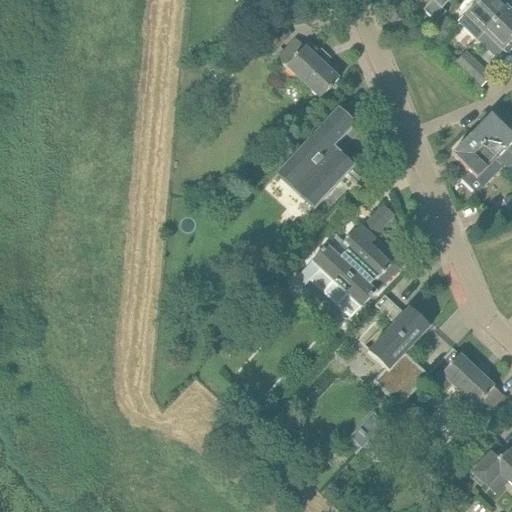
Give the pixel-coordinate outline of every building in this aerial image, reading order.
[(257,0),(256,1),(270,14),(283,0),(257,0)] [(392,0),(384,4),(387,12),(398,7),(394,0),(392,0)] [(448,0),(430,0),(432,1),(422,10),(436,23),(446,13),(441,8),(448,0)] [(477,39),(508,8),(499,0),(479,0),(459,21),(477,39)] [(402,18),(398,7),(387,12),(391,23),(402,18)] [(487,49),(493,42),(502,51),(503,50),(507,53),(511,48),(511,12),(508,8),(477,39),(487,49)] [(444,18),(428,35),(438,45),(455,28),(444,18)] [(267,37),(264,30),(251,35),(272,56),(279,48),(267,37)] [(315,58),(294,39),(276,59),(320,100),(324,96),(330,101),(342,88),(336,83),(338,80),(323,65),(328,59),(320,52),(315,58)] [(464,52),(455,62),(463,69),(472,60),(464,52)] [(487,74),(472,60),(463,69),(478,84),(487,74)] [(355,125),(337,108),(275,175),(313,211),(354,167),(339,153),(337,156),(331,150),(355,125)] [(505,169),(511,162),(511,136),(490,115),(470,135),(502,166),(505,169)] [(502,166),(470,135),(451,155),(468,172),(461,179),(475,193),(502,166)] [(511,209),(511,196),(502,201),(507,212),(511,209)] [(301,273),(295,280),(303,287),(309,281),(343,311),(351,319),(361,309),(401,265),(373,239),(376,235),(393,215),(383,206),(362,229),(359,226),(354,232),(353,231),(348,237),(347,237),(344,239),(345,240),(343,242),(340,246),(333,253),(326,246),(301,273)] [(241,288),(225,307),(240,320),(256,301),(241,288)] [(394,325),(367,353),(386,371),(374,385),(399,408),(428,376),(404,354),(429,328),(409,309),(403,315),(384,296),(374,306),(394,325)] [(502,396),(459,356),(451,364),(450,364),(447,367),(448,367),(441,374),(439,372),(427,384),(440,396),(451,385),(484,416),(502,396)] [(511,447),(511,448),(506,454),(505,453),(500,458),(499,458),(497,460),(491,454),(471,474),(495,496),(508,482),(511,486),(511,447)]
